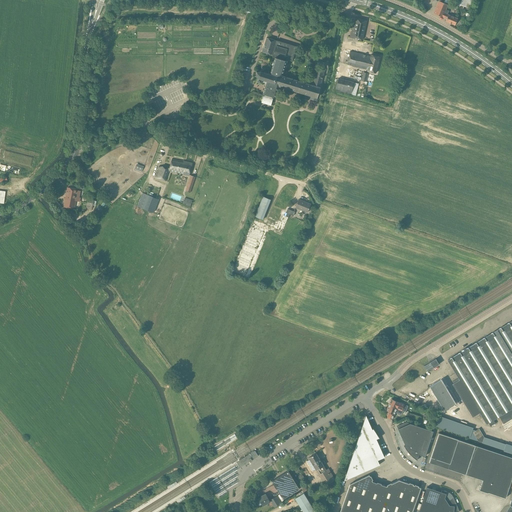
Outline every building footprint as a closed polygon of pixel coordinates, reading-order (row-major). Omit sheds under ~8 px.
[(461,0),(459,6),(469,10),(473,0),(461,0)] [(448,5),(439,1),(434,13),(446,19),(445,21),(455,25),(457,18),(448,14),(450,11),(446,9),(448,5)] [(354,18),(352,28),(364,30),(366,21),(354,18)] [(364,30),(352,28),(350,38),(362,40),(364,30)] [(271,55),(275,40),(266,38),(262,51),(262,52),(271,55)] [(264,95),(267,95),(272,97),(274,97),(277,86),(311,96),(310,99),(316,101),(325,71),(317,68),(316,71),(315,71),(312,82),(313,82),(312,85),(307,84),(308,82),(305,81),(305,82),(282,75),(286,61),(286,59),(292,61),(296,47),(275,40),(271,55),(278,57),(277,58),(275,57),(270,74),(266,73),(267,69),(266,68),(265,68),(262,67),(261,67),(260,70),(260,71),(257,72),(256,71),(256,72),(255,75),(255,76),(256,76),(258,78),(258,79),(257,82),(261,83),(261,82),(264,83),(266,83),(263,94),(264,95)] [(370,56),(350,51),(347,64),(367,70),(367,71),(375,73),(380,57),(371,55),(370,56)] [(271,105),(273,98),(272,98),(272,97),(267,95),(264,95),(264,96),(263,95),(261,102),(271,105)] [(172,159),(170,166),(164,164),(163,168),(158,166),(158,167),(159,167),(155,178),(165,181),(169,170),(183,173),(183,175),(189,176),(192,163),(187,162),(186,161),(186,162),(172,159)] [(143,167),(136,164),(134,169),(141,172),(143,167)] [(195,177),(190,175),(185,191),(185,192),(189,194),(190,192),(195,177)] [(63,207),(74,209),(76,201),(80,201),(80,197),(77,197),(78,189),(67,187),(63,207)] [(140,200),(137,206),(151,212),(156,198),(146,194),(144,201),(140,200)] [(299,199),(295,208),(307,212),(309,209),(310,204),(305,202),(299,200),(299,199)] [(292,215),(294,211),(287,209),(286,212),(282,211),(275,229),(278,230),(277,232),(280,233),(281,231),(289,214),(292,215)] [(266,233),(252,228),(233,272),(248,278),(266,233)] [(511,321),(448,360),(460,379),(453,384),(473,417),(477,415),(479,419),(482,417),(480,413),(483,417),(487,424),(491,421),(500,416),(504,424),(511,418),(511,321)] [(431,362),(431,363),(433,366),(434,367),(434,368),(435,367),(439,365),(440,364),(440,363),(437,359),(437,358),(436,359),(431,361),(431,362)] [(410,375),(405,387),(419,392),(428,387),(443,412),(456,404),(441,379),(441,380),(433,367),(426,371),(423,367),(410,375)] [(391,399),(388,405),(397,408),(398,409),(401,410),(404,404),(399,402),(391,399)] [(388,405),(386,411),(389,413),(387,417),(391,419),(393,419),(394,415),(396,411),(398,412),(397,413),(401,414),(402,411),(401,410),(398,409),(397,408),(388,405)] [(372,429),(366,415),(344,480),(379,465),(377,460),(384,457),(376,439),(379,438),(373,428),(373,429),(372,429)] [(434,426),(469,438),(473,428),(438,415),(434,426)] [(406,422),(397,426),(405,446),(404,446),(404,447),(405,447),(405,448),(407,451),(408,452),(408,453),(409,452),(412,452),(411,455),(411,456),(412,456),(412,457),(413,457),(414,458),(415,459),(416,459),(416,460),(417,460),(419,454),(425,457),(433,431),(406,422)] [(479,428),(473,432),(478,441),(482,443),(504,450),(503,451),(511,453),(511,445),(506,443),(506,444),(484,437),(479,428)] [(458,439),(439,433),(431,457),(429,462),(465,474),(482,480),(479,490),(488,493),(488,492),(505,498),(511,478),(511,457),(475,445),(458,439)] [(258,455),(255,451),(253,453),(252,452),(248,454),(249,456),(241,461),(243,464),(249,460),(250,462),(252,460),(251,459),(258,455)] [(310,460),(308,462),(312,470),(315,468),(316,470),(325,485),(333,481),(330,477),(332,475),(328,469),(326,470),(325,469),(323,464),(325,463),(323,460),(321,462),(316,453),(308,458),(310,460)] [(300,471),(297,466),(291,470),(294,475),(300,471)] [(292,478),(288,471),(271,481),(276,488),(283,499),(299,489),(292,478)] [(361,511),(372,481),(369,475),(350,484),(339,511),(361,511)] [(386,486),(377,511),(387,511),(399,480),(386,486)] [(399,480),(387,511),(412,511),(421,488),(399,480)] [(377,511),(386,486),(372,481),(361,511),(377,511)] [(419,511),(431,511),(454,497),(453,497),(453,496),(452,495),(451,494),(450,493),(449,492),(448,492),(441,490),(442,490),(441,492),(427,487),(419,511)] [(311,511),(314,510),(304,493),(295,498),(302,511),(311,511)] [(270,502),(266,494),(260,496),(261,497),(256,500),(259,505),(261,504),(262,506),(270,502)] [(283,501),(279,494),(273,498),(273,499),(271,500),(272,502),(271,503),(274,507),(283,501)] [(454,497),(431,511),(419,511),(418,511),(453,511),(454,511),(459,511),(453,497),(454,497)]
